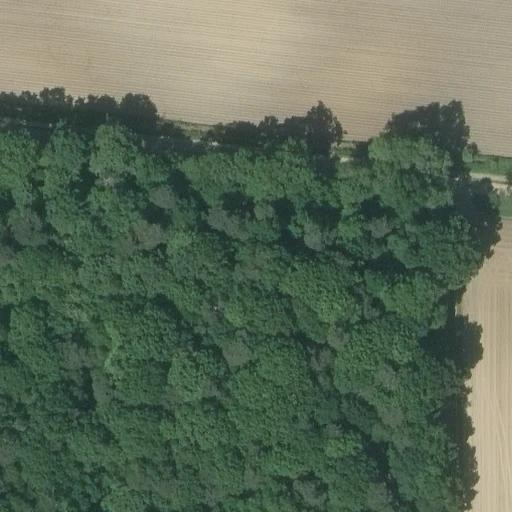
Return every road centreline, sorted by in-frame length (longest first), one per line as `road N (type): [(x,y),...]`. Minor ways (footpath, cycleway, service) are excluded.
road 1 (track): [(511,193),(0,133)]
road 2 (track): [(454,511),(452,186)]
